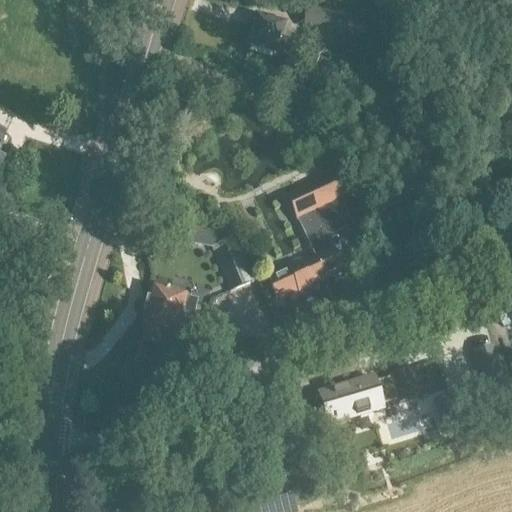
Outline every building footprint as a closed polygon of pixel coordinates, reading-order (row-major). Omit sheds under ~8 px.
[(379,16),(304,11),(303,33),(338,35),(338,36),(378,38),(379,16)] [(248,44),(247,48),(274,56),(274,55),(288,59),(292,45),(279,40),(282,27),(255,20),(251,34),(249,34),(246,43),(248,44)] [(283,199),(314,265),(270,285),(278,302),(299,292),(301,296),(311,291),(309,287),(342,272),(328,241),(350,231),(327,179),(283,199)] [(235,240),(209,251),(228,297),(254,286),(235,240)] [(187,335),(189,328),(196,302),(150,290),(147,302),(144,301),(141,315),(144,316),(140,331),(143,332),(141,340),(157,344),(159,336),(174,339),(175,332),(187,335)] [(456,316),(430,329),(435,340),(424,346),(434,366),(511,325),(511,298),(461,326),(456,316)] [(420,401),(420,400),(412,374),(412,373),(389,380),(389,382),(374,386),(373,382),(319,398),(328,429),(382,413),(381,410),(396,406),(397,408),(420,401)] [(479,379),(489,415),(508,409),(499,374),(479,379)] [(457,432),(455,423),(441,427),(444,436),(457,432)]
